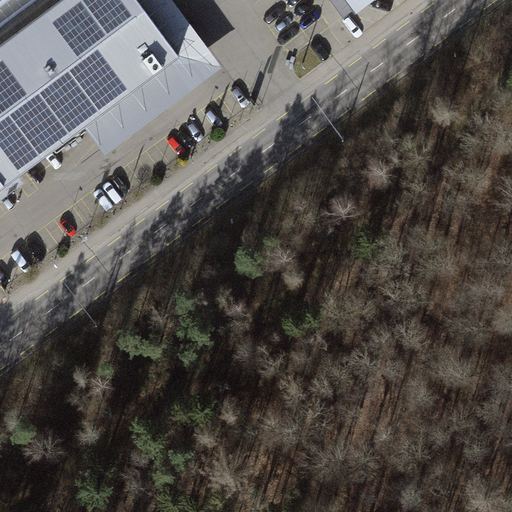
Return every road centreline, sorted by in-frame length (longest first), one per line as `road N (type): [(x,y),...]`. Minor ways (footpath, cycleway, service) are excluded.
road 1 (track): [(0,507),(145,416),(330,253),(511,66)]
road 2 (tertiary): [(0,349),(465,0)]
road 3 (unknown): [(324,106),(244,0)]
